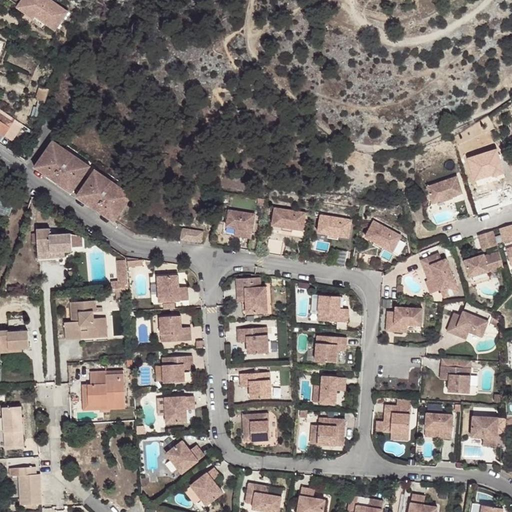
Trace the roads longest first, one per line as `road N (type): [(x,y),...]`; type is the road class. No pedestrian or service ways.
road 1 (track): [(511,92),(447,130),(366,148),(335,134),(258,63),(249,0)]
road 2 (residential): [(207,259),(360,279),(373,291),(363,470)]
road 3 (residential): [(207,259),(216,428),(227,452),(248,462),(363,470)]
road 4 (residential): [(0,157),(128,244),(207,259)]
road 5 (residential): [(511,490),(481,476),(363,470)]
